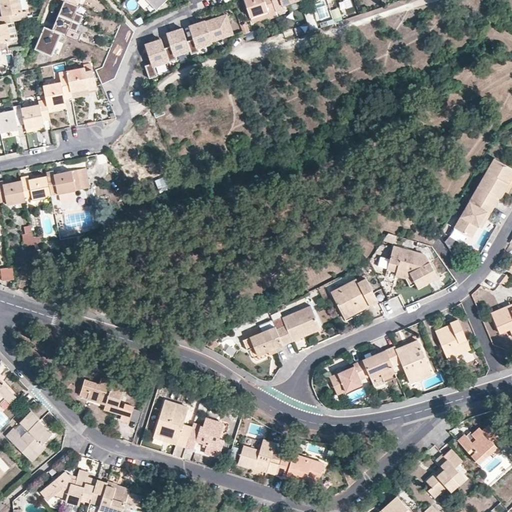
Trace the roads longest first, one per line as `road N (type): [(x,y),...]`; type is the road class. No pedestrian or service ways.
road 1 (residential): [(0,341),(99,436),(308,505),(350,497),(415,433),(422,409)]
road 2 (track): [(429,0),(181,70),(125,117)]
road 3 (residential): [(0,300),(203,361),(284,410)]
road 4 (residential): [(284,410),(311,360),(464,292),(511,226)]
road 5 (residential): [(284,410),(353,425),(422,409)]
